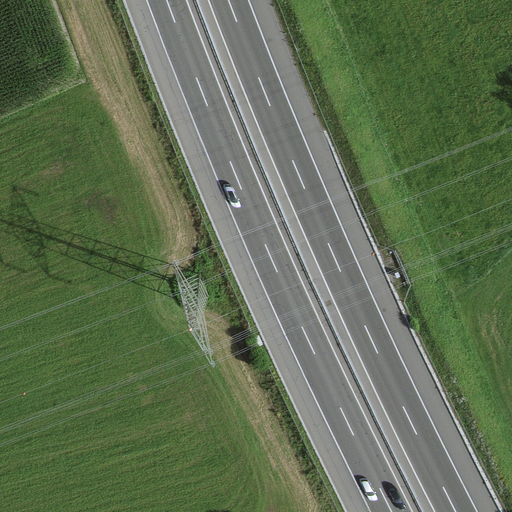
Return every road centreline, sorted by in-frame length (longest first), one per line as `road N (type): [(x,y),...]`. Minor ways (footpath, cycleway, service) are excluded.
road 1 (motorway): [(454,511),(325,246),(229,0)]
road 2 (motorway): [(167,0),(315,368),(389,511)]
